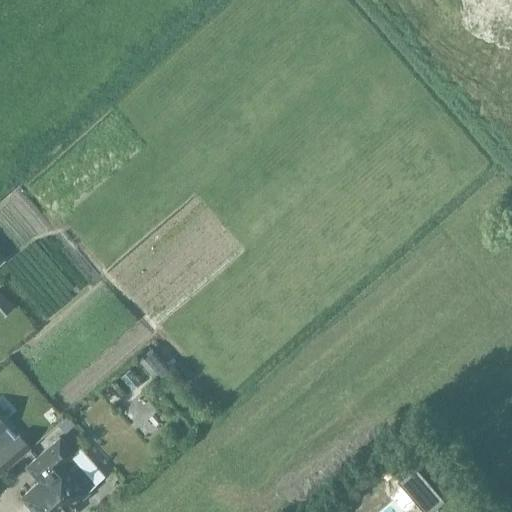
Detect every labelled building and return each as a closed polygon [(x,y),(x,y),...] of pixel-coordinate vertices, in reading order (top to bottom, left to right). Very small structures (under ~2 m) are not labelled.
[(24,0),(9,14),(17,23),(26,15),(41,32),(71,6),(66,0),(42,0),(32,9),(24,0)] [(170,0),(168,2),(181,18),(203,0),(170,0)] [(219,0),(203,0),(181,18),(193,34),(226,9),(219,0)] [(71,6),(41,32),(56,49),(47,57),(55,66),(70,53),(62,44),(86,23),(71,6)] [(226,9),(193,34),(205,50),(239,25),(226,9)] [(239,25),(205,50),(218,67),(235,55),(243,65),(264,50),(256,39),(252,42),(239,25)] [(72,66),(57,79),(65,88),(74,80),(89,97),(119,71),(104,53),(80,75),(72,66)] [(119,71),(89,97),(104,114),(95,122),(103,131),(118,118),(110,109),(134,88),(119,71)] [(268,81),(258,88),(263,94),(273,87),(268,81)] [(280,87),(254,120),(272,134),(298,101),(280,87)] [(321,89),(319,101),(327,102),(329,90),(321,89)] [(343,93),(340,105),(348,107),(350,95),(343,93)] [(350,95),(348,107),(356,108),(358,97),(350,95)] [(376,100),(373,112),(381,113),(384,102),(376,100)] [(298,101),(272,134),(288,146),(314,113),(298,101)] [(384,102),(381,113),(389,115),(391,103),(384,102)] [(150,111),(116,140),(139,165),(172,136),(150,111)] [(314,113),(288,146),(304,159),(330,126),(314,113)] [(330,126),(304,159),(320,171),(346,138),(330,126)] [(172,136),(139,165),(161,191),(194,162),(172,136)] [(346,138),(320,171),(336,184),(362,151),(346,138)] [(362,151),(336,184),(354,198),(380,165),(362,151)] [(391,161),(386,186),(398,189),(394,212),(417,216),(426,173),(403,168),(404,164),(391,161)] [(426,173),(417,216),(441,221),(445,199),(458,202),(464,176),(451,174),(450,178),(426,173)] [(472,178),(467,203),(480,206),(475,229),(498,233),(507,190),(484,185),(485,181),(472,178)] [(207,184),(174,212),(196,238),(230,209),(207,184)] [(511,191),(507,190),(498,233),(511,236),(511,191)] [(230,209),(196,238),(219,263),(252,234),(230,209)] [(264,256),(243,272),(252,282),(271,306),(308,275),(289,252),(272,266),(264,256)] [(0,289),(0,306),(6,314),(15,306),(0,289)] [(151,348),(143,355),(150,363),(159,356),(151,348)] [(70,420),(60,429),(65,435),(75,426),(70,420)] [(7,426),(0,431),(0,474),(31,448),(19,434),(16,436),(7,426)] [(37,481),(18,497),(30,510),(27,511),(70,511),(71,511),(71,507),(89,492),(87,491),(94,485),(96,483),(104,476),(79,448),(74,452),(59,435),(24,465),(37,481)] [(417,465),(400,480),(428,511),(429,511),(446,498),(417,465)]
